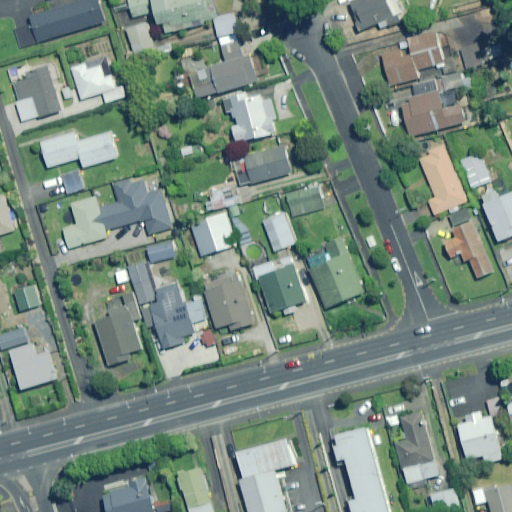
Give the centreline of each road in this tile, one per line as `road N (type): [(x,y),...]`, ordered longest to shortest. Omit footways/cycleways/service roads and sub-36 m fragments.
road 1 (secondary): [(438,344),(95,435)]
road 2 (residential): [(304,27),(438,344)]
road 3 (residential): [(95,435),(0,113)]
